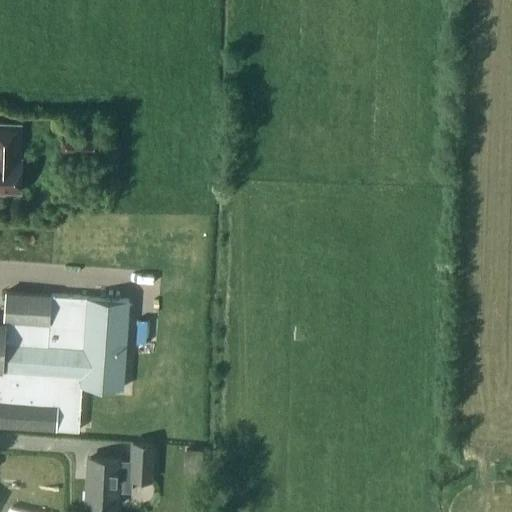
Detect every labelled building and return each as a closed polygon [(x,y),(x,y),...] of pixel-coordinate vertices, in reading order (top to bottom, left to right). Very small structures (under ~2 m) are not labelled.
[(0,190),(20,191),(21,157),(20,157),(21,124),(0,123),(0,190)] [(63,153),(97,154),(98,133),(63,132),(63,153)] [(0,423),(79,429),(82,384),(122,387),(128,299),(88,296),(52,293),(6,290),(5,320),(0,319),(0,423)] [(121,460),(121,458),(90,456),(89,479),(87,479),(86,503),(118,505),(119,489),(131,490),(132,478),(153,479),(154,443),(132,442),(131,460),(121,460)] [(202,472),(203,448),(184,447),(183,471),(202,472)]
